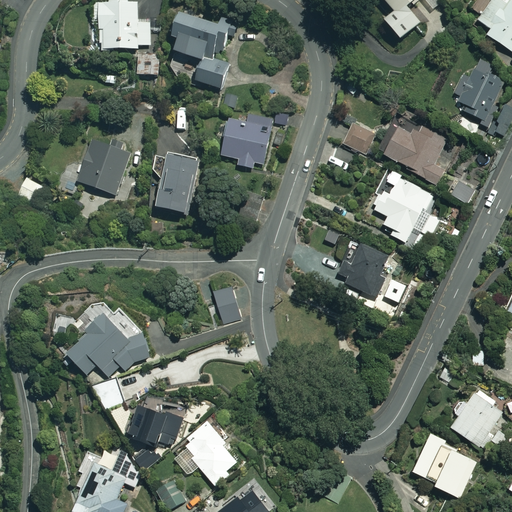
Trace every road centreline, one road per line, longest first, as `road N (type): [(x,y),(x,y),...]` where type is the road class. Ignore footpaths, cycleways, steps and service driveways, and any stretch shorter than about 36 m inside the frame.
road 1 (tertiary): [(511,175),(403,405),(369,437),(326,433),(300,412),(263,328),(268,259)]
road 2 (residential): [(268,259),(78,261),(17,281),(8,309),(31,427),(27,511)]
road 3 (tertiary): [(268,259),(321,96),(310,35),(277,0)]
road 4 (tertiary): [(50,0),(28,46),(21,129),(0,159)]
